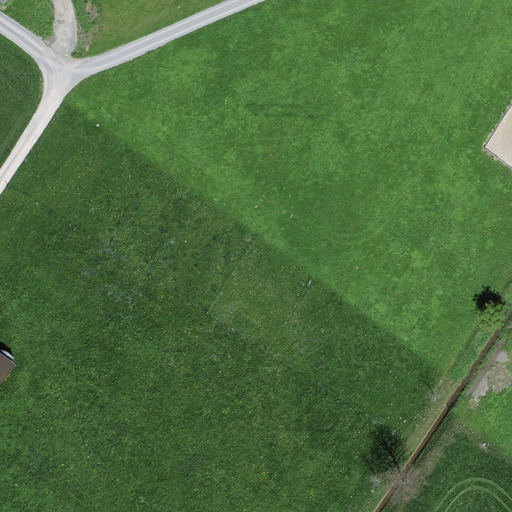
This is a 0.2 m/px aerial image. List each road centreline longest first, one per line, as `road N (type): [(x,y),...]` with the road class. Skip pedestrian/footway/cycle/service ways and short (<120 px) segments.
road 1 (track): [(56,70),(104,62),(253,0)]
road 2 (track): [(0,22),(56,70),(54,98),(0,184)]
